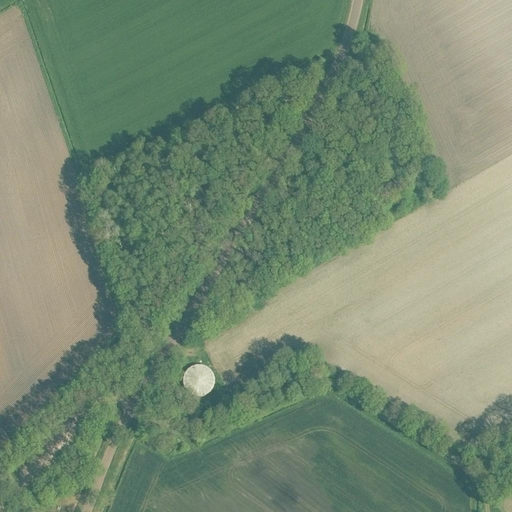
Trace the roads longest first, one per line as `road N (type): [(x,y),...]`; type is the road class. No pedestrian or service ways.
road 1 (track): [(487,511),(465,468),(318,377),(177,425),(98,402),(0,501)]
road 2 (tertiary): [(87,511),(124,420),(334,73),(358,0)]
